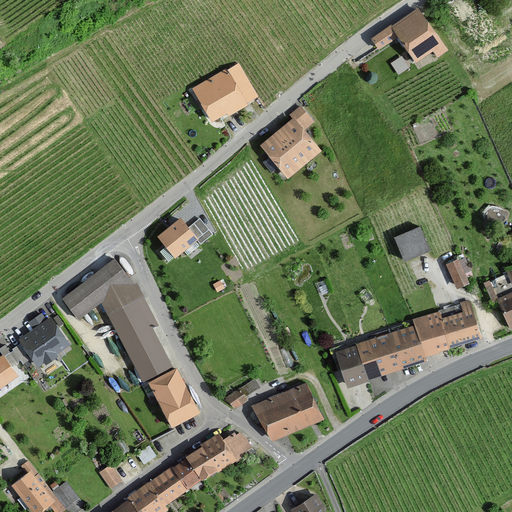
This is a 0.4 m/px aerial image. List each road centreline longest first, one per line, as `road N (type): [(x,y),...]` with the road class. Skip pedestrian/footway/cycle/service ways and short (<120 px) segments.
road 1 (residential): [(124,234),(419,0)]
road 2 (tertiary): [(315,457),(438,377),(511,345)]
road 3 (residential): [(227,415),(197,384),(124,234)]
road 4 (residential): [(227,415),(98,511)]
road 5 (residential): [(0,329),(124,234)]
